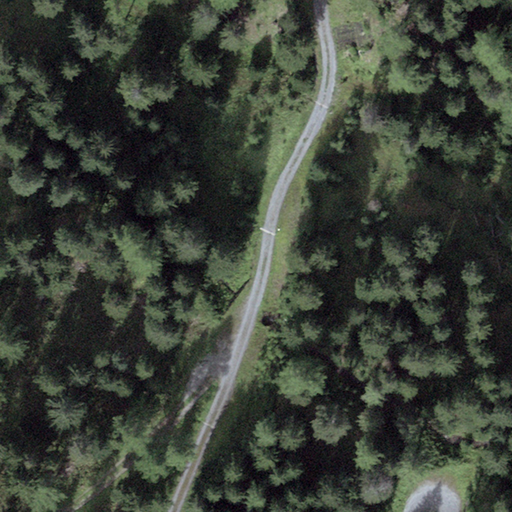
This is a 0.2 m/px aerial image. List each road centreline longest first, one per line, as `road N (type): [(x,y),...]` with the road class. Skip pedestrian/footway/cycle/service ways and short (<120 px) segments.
road 1 (track): [(318,0),(329,78),(274,194),(262,273),(222,365)]
road 2 (track): [(222,365),(210,365),(147,438),(58,511)]
road 3 (track): [(173,511),(226,388),(222,365)]
